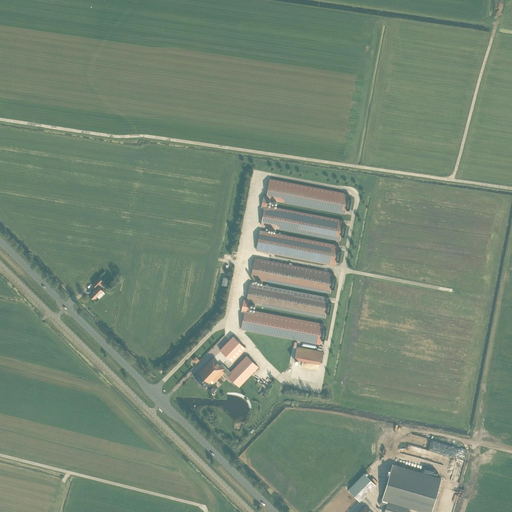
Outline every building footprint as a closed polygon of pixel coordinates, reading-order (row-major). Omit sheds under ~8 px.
[(264,196),(261,208),(264,209),(261,226),(340,241),(342,233),(344,234),(345,229),(342,228),(344,221),(268,206),(269,200),(345,214),(346,208),(349,209),(350,201),(348,200),(349,194),(270,179),(267,194),(264,194),(264,196)] [(339,245),(260,230),(256,250),(335,265),(336,259),(339,260),(340,252),(338,251),(339,245)] [(334,273),(255,258),(251,278),(330,293),(331,287),(334,288),(335,279),(333,279),(334,273)] [(102,281),(99,278),(93,284),(96,287),(102,281)] [(244,299),(241,311),(244,312),(241,329),(320,344),(322,336),(324,337),(325,332),(323,332),(324,324),(248,309),(249,303),(325,318),(326,311),(329,312),(331,304),(328,303),(329,298),(250,282),(247,298),(244,297),(244,299)] [(102,290),(98,287),(90,295),(94,299),(97,296),(100,293),(102,290)] [(246,348),(233,336),(220,350),(233,362),(246,348)] [(322,351),(297,347),(294,358),(320,363),(322,351)] [(258,367),(247,355),(231,372),(222,363),(220,365),(213,358),(200,370),(201,372),(198,374),(194,377),(205,388),(206,386),(208,388),(207,388),(214,394),(212,392),(217,387),(213,383),(212,383),(211,382),(222,370),(239,387),(258,367)] [(376,484),(364,473),(348,489),(360,501),(376,484)] [(388,501),(409,507),(426,511),(430,511),(435,497),(387,483),(382,499),(388,501)] [(407,511),(409,507),(388,501),(384,511),(407,511)]
